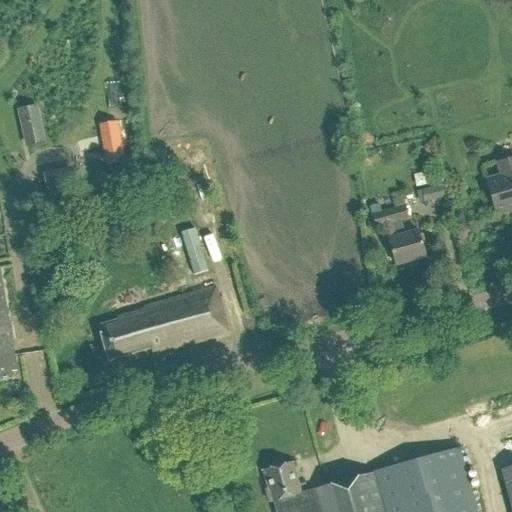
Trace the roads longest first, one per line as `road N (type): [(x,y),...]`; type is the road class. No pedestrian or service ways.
road 1 (tertiary): [(0,445),(51,423),(511,292)]
road 2 (track): [(322,345),(353,459),(477,437),(497,511)]
